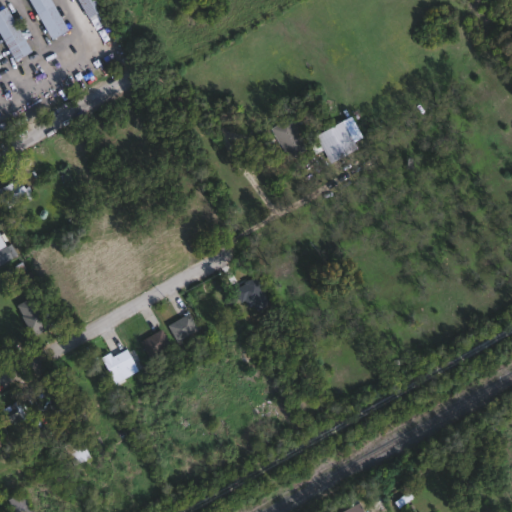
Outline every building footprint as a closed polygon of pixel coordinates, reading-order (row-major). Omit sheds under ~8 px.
[(48,0),(64,28),(48,37),(26,0),(48,0)] [(84,16),(75,0),(95,0),(100,8),(84,16)] [(0,40),(0,5),(3,4),(26,50),(9,58),(0,40)] [(301,149),(284,157),(269,125),(287,117),(301,149)] [(2,209),(0,205),(0,184),(15,176),(20,186),(24,184),(30,194),(2,209)] [(47,326),(32,336),(12,304),(28,295),(47,326)] [(220,339),(198,305),(206,300),(228,334),(220,339)] [(164,325),(185,312),(195,328),(173,341),(164,325)] [(145,357),(137,340),(159,329),(167,345),(145,357)] [(100,357),(123,346),(131,363),(117,370),(120,378),(111,381),(100,357)] [(93,388),(67,400),(59,382),(84,370),(93,388)] [(257,415),(252,408),(268,396),(274,403),(257,415)] [(18,417),(6,425),(0,416),(0,411),(10,405),(18,417)] [(70,465),(59,446),(75,437),(86,455),(70,465)] [(11,511),(4,500),(18,491),(30,511),(11,511)]
